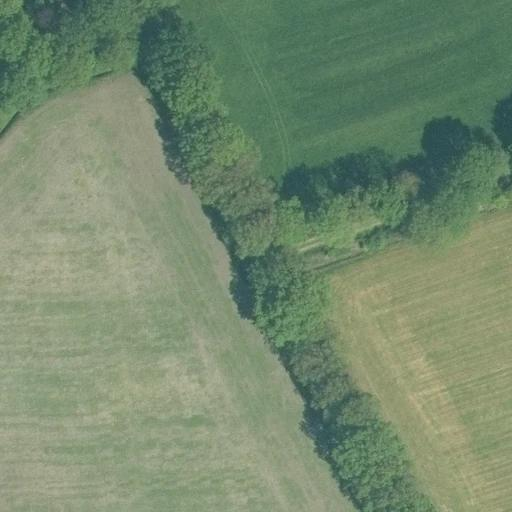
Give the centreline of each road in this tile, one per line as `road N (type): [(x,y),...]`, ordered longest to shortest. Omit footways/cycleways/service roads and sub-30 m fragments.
road 1 (unclassified): [(388,511),(171,90),(139,0)]
road 2 (track): [(265,265),(511,181)]
